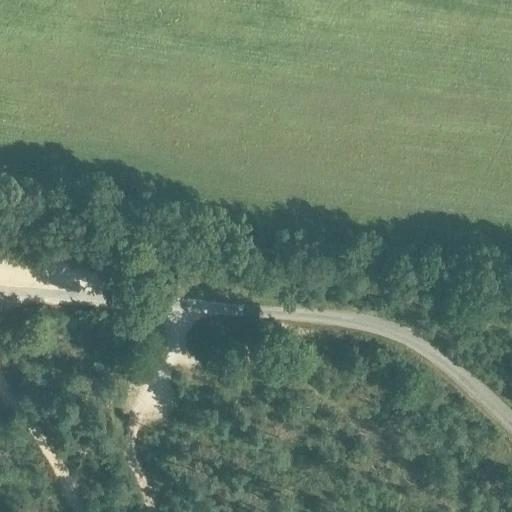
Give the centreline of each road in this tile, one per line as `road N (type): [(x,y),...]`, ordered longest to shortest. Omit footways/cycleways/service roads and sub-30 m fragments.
road 1 (unclassified): [(511,425),(427,353),(363,324),(0,298)]
road 2 (track): [(0,382),(78,511)]
